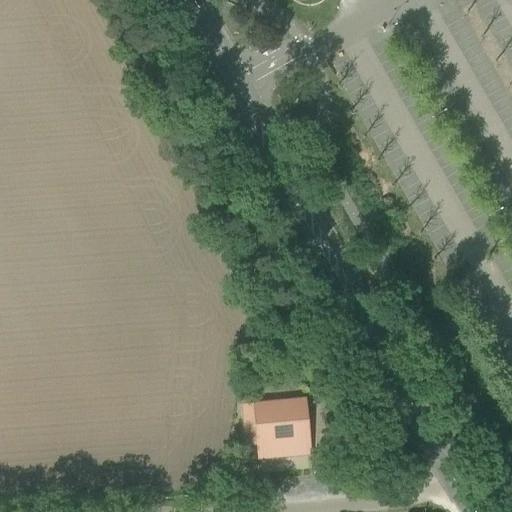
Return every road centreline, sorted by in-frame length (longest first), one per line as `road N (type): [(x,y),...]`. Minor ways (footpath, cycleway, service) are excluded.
road 1 (tertiary): [(463,490),(185,0)]
road 2 (unclassified): [(269,511),(463,490)]
